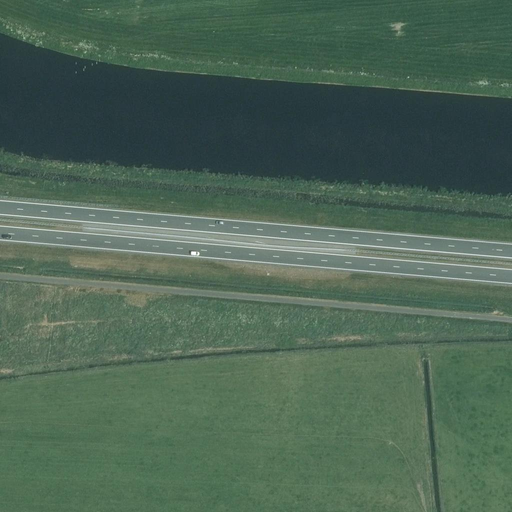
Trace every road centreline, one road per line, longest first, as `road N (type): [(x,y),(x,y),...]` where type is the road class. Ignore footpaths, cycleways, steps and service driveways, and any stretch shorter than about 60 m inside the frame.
road 1 (trunk): [(511,251),(0,207)]
road 2 (trunk): [(0,233),(511,276)]
